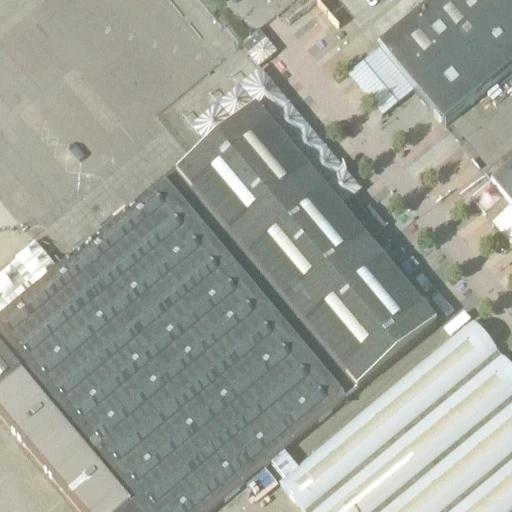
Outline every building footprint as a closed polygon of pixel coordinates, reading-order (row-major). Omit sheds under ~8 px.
[(443,128),(511,70),(511,0),(439,0),(379,51),(443,128)] [(375,253),(346,218),(345,217),(333,204),(338,200),(326,185),(321,189),(316,183),(316,182),(315,181),(286,147),(286,146),(285,145),(285,146),(255,110),(176,176),(180,180),(167,190),(164,186),(0,323),(0,418),(19,441),(77,511),(212,511),(345,402),(341,398),(353,387),(357,391),(435,326),(406,290),(405,289),(376,254),(375,253)] [(511,211),(511,167),(490,186),(511,211)] [(357,202),(354,199),(344,208),(353,218),(363,210),(359,205),(357,202)] [(511,511),(511,387),(463,329),(277,483),(301,511),(511,511)]
